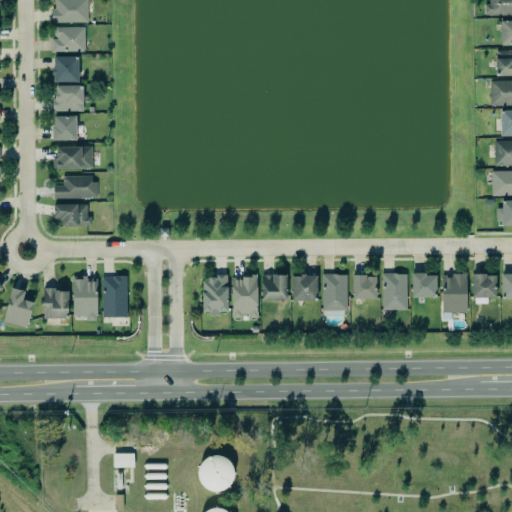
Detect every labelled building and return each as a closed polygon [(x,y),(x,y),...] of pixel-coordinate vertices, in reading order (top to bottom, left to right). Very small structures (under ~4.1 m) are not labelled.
[(51,0),(52,24),(87,23),(86,0),(51,0)] [(511,0),(486,0),(486,4),(481,4),(481,14),(486,14),(486,15),(511,14),(511,0)] [(511,21),(499,21),(500,46),(511,45),(511,21)] [(48,39),(48,52),(52,52),(52,51),(81,52),(81,27),(52,27),(53,31),(56,39),(48,39)] [(511,50),(494,51),(494,76),(511,76),(511,50)] [(49,68),(50,68),(51,57),(75,56),(75,82),(51,82),(50,75),(48,75),(49,68)] [(486,81),(511,80),(511,105),(487,105),(486,81)] [(53,112),(82,111),(81,85),(53,86),(53,112)] [(511,136),(511,110),(499,111),(499,114),(497,114),(497,136),(511,136)] [(73,116),(50,116),(50,126),(48,126),(49,141),(73,140),(73,116)] [(511,140),(492,141),(493,167),(511,166),(511,140)] [(52,147),(88,146),(88,168),(54,169),(54,168),(49,168),(49,158),(52,157),(52,147)] [(511,170),(490,171),(490,196),(511,195),(511,170)] [(94,177),(62,177),(62,186),(52,186),(52,198),(94,199),(94,177)] [(511,225),(511,200),(502,200),(501,209),(495,209),(495,225),(511,225)] [(86,204),(53,205),(53,218),(59,218),(59,227),(90,227),(90,217),(86,217),(86,204)] [(471,270),(471,296),(494,296),(493,270),(471,270)] [(449,275),(449,273),(462,273),(463,294),(463,312),(439,312),(438,294),(438,275),(449,275)] [(511,273),(501,274),(500,299),(511,299),(511,273)] [(258,274),(283,274),(283,301),(258,301),(258,274)] [(345,274),(321,275),(321,311),(346,310),(345,274)] [(405,274),(380,274),(381,311),(406,310),(405,274)] [(411,298),(435,297),(435,274),(410,274),(411,298)] [(98,277),(109,277),(109,276),(123,276),(123,317),(111,318),(99,317),(98,277)] [(291,276),(291,301),(316,301),(316,276),(291,276)] [(351,299),(375,299),(375,276),(351,276),(351,299)] [(71,277),(72,316),(86,316),(86,321),(96,321),(95,280),(86,280),(86,277),(71,277)] [(226,277),(200,278),(201,312),(227,311),(226,277)] [(231,317),(256,317),(255,278),(230,278),(231,317)] [(0,317),(8,288),(21,291),(18,301),(21,302),(21,300),(31,303),(23,328),(0,321),(0,317)] [(42,319),(67,318),(67,288),(42,289),(42,319)] [(132,454),(112,454),(112,468),(133,468),(132,454)] [(230,491),(231,458),(199,457),(198,490),(230,491)]
